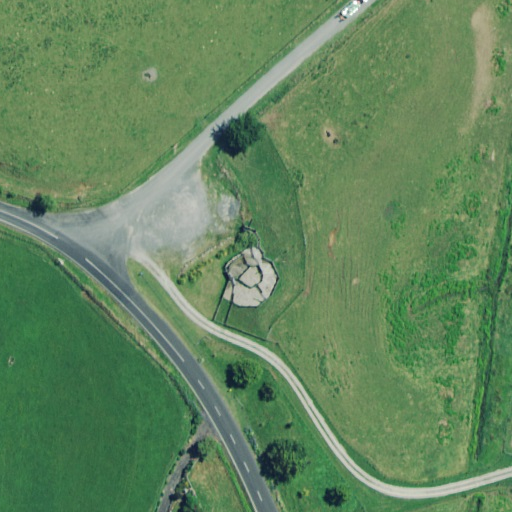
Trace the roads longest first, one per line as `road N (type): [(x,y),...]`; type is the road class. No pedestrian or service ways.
road 1 (unclassified): [(78,253),(363,0)]
road 2 (unclassified): [(266,511),(219,411),(182,360),(78,253)]
